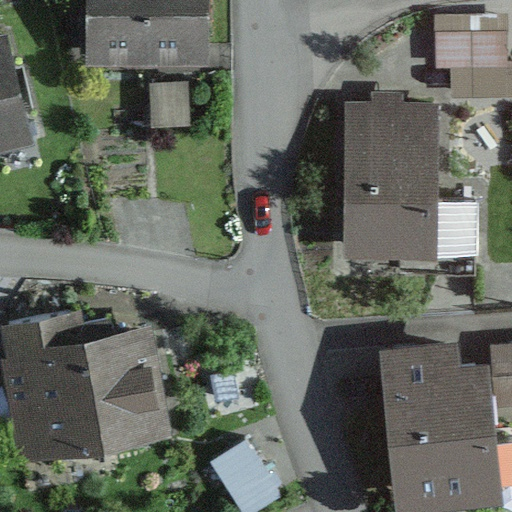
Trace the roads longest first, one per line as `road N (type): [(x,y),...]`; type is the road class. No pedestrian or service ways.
road 1 (residential): [(253,0),(253,149),(270,287)]
road 2 (residential): [(0,254),(212,287),(270,287)]
road 3 (residential): [(270,287),(340,511)]
